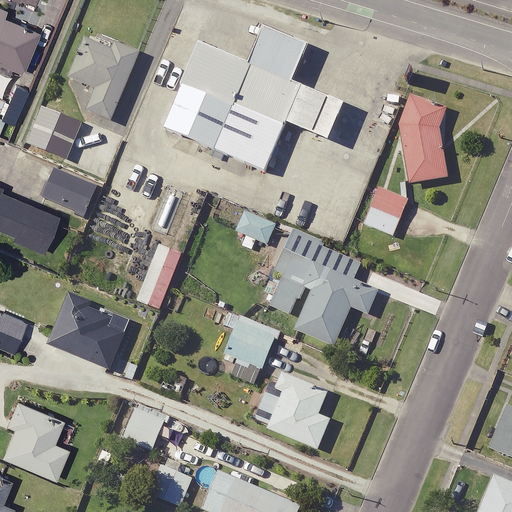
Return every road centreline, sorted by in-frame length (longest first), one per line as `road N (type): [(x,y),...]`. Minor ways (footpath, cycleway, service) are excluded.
road 1 (residential): [(385,511),(511,204)]
road 2 (secondary): [(511,41),(377,0)]
